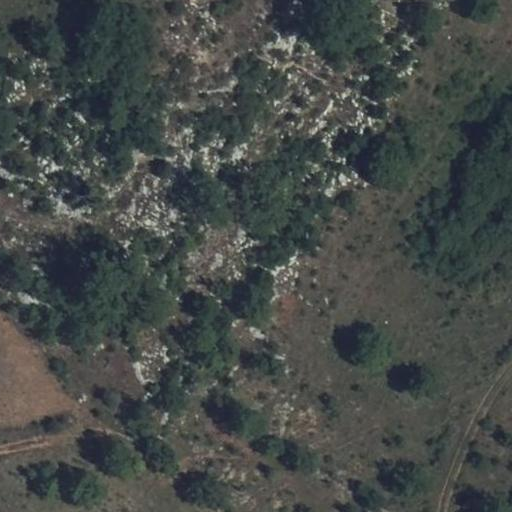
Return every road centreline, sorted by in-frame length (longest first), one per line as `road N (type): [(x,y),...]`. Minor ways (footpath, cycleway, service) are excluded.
road 1 (track): [(0,449),(67,433),(110,434),(213,511)]
road 2 (track): [(441,511),(487,397),(511,372)]
